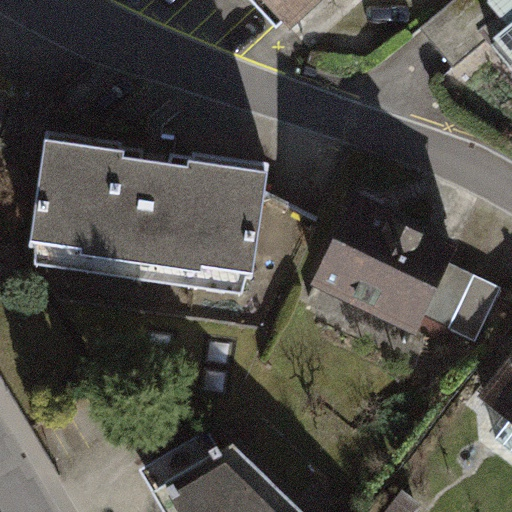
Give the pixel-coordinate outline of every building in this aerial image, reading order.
[(269,0),(292,24),(316,0),(269,0)] [(489,0),(451,0),(424,24),(478,100),(511,69),(511,0),(490,0),(491,1),(489,0)] [(50,89),(0,73),(0,157),(32,167),(50,89)] [(272,156),(47,127),(27,236),(36,238),(35,259),(240,287),(245,267),(253,268),(272,156)] [(356,187),(313,280),(416,330),(423,314),(476,341),(500,285),(450,258),(464,235),(356,187)] [(511,350),(480,393),(511,415),(511,350)] [(206,426),(143,465),(169,511),(313,511),(234,436),(220,446),(206,426)]
